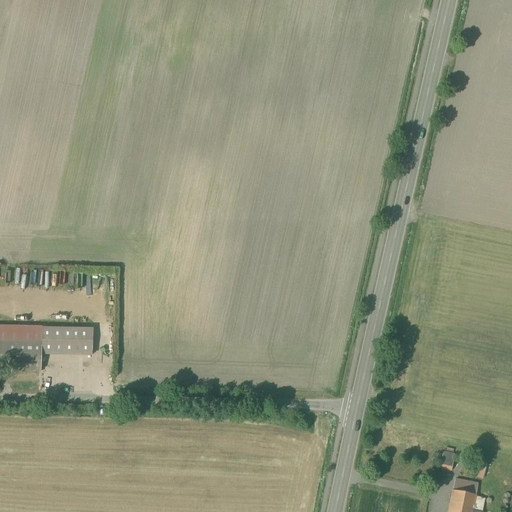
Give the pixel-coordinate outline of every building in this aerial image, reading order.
[(0,369),(42,371),(42,355),(93,354),(93,330),(0,328),(0,369)] [(454,457),(442,454),(440,469),(451,471),(454,457)] [(472,511),(473,511),(476,496),(452,491),(448,511),(472,511)] [(401,511),(404,500),(381,495),(378,511),(401,511)] [(404,500),(401,511),(426,511),(428,505),(404,500)]
